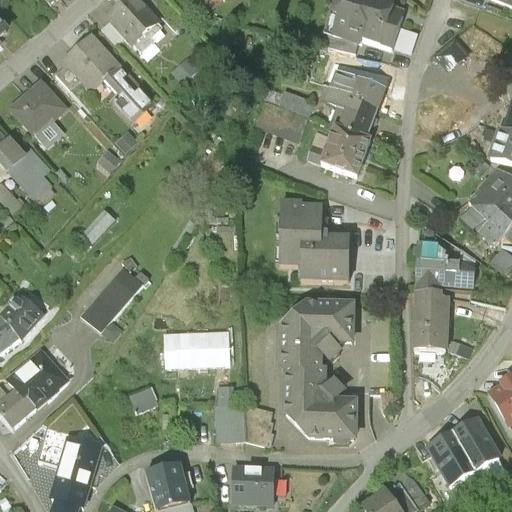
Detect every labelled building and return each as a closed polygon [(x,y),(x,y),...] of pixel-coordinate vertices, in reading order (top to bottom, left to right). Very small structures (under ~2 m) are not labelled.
[(41,0),(51,10),(62,0),(41,0)] [(401,36),(406,20),(391,15),(392,11),(376,6),(377,0),(347,0),(347,1),(345,0),(339,0),(330,27),(335,30),(330,45),(363,56),(364,50),(393,60),(401,36)] [(511,0),(510,0),(493,0),(492,3),(511,11),(511,0)] [(161,30),(135,4),(109,31),(135,57),(161,30)] [(0,27),(0,46),(9,38),(0,27)] [(418,41),(401,36),(393,60),(410,65),(418,41)] [(92,43),(62,72),(92,104),(107,90),(120,103),(109,113),(132,138),(158,114),(92,43)] [(456,50),(436,68),(449,83),(469,66),(456,50)] [(349,108),(346,115),(376,127),(387,96),(342,78),(339,86),(336,84),(329,101),(349,108)] [(66,116),(42,90),(12,118),(35,143),(66,116)] [(343,122),(336,140),(367,151),(376,127),(346,115),(349,108),(329,101),(324,115),(343,122)] [(0,137),(0,175),(7,182),(26,164),(0,137)] [(331,138),(316,176),(356,191),(370,152),(367,151),(336,140),(331,138)] [(511,175),(511,143),(505,141),(499,139),(489,169),(511,175)] [(32,160),(26,164),(7,182),(36,215),(55,197),(46,187),(52,182),(32,160)] [(511,228),(511,227),(511,201),(492,184),(478,201),(480,202),(489,210),(482,218),(504,237),(511,228)] [(489,210),(480,202),(465,219),(475,227),(482,218),(489,210)] [(324,219),(284,217),(282,278),(299,279),(299,294),(351,296),(353,249),(323,248),(324,219)] [(504,237),(482,218),(475,227),(472,230),(511,264),(511,263),(511,228),(504,237)] [(505,272),(511,264),(472,230),(465,223),(458,231),(505,272)] [(420,260),(416,314),(440,316),(441,309),(467,311),(469,285),(439,283),(440,261),(420,260)] [(142,297),(123,283),(86,330),(104,344),(142,297)] [(3,333),(22,356),(24,358),(46,331),(22,310),(1,332),(3,333)] [(440,316),(416,314),(413,369),(447,371),(450,316),(440,316)] [(308,448),(354,449),(354,414),(336,413),(333,411),(342,401),(336,394),(327,402),(324,401),(323,382),(319,381),(319,363),(322,361),(331,371),(340,364),(330,354),(332,351),(350,351),(351,316),(306,315),(285,335),(284,380),(288,380),(288,426),(308,448)] [(0,373),(22,356),(3,333),(0,335),(0,373)] [(234,343),(169,348),(172,386),(237,381),(234,343)] [(51,417),(73,397),(42,363),(9,393),(22,406),(30,415),(36,409),(44,409),(51,417)] [(511,389),(501,396),(502,399),(491,405),(510,438),(511,436),(511,389)] [(151,402),(133,410),(140,427),(159,419),(151,402)] [(0,404),(0,425),(12,414),(1,403),(0,404)] [(30,415),(22,406),(12,414),(0,425),(0,428),(15,445),(38,425),(30,415)] [(245,420),(219,421),(220,456),(247,455),(245,420)] [(273,426),(245,420),(247,455),(271,461),(273,448),(271,448),(273,437),(270,436),(273,426)] [(478,432),(454,446),(475,483),(499,469),(478,432)] [(54,497),(81,507),(99,455),(71,445),(69,454),(55,449),(44,482),(58,487),(54,497)] [(454,446),(429,459),(451,497),(475,483),(454,446)] [(403,503),(415,495),(401,476),(385,487),(393,498),(398,495),(403,503)] [(184,511),(177,482),(140,491),(145,511),(184,511)] [(274,511),(275,485),(235,484),(234,511),(274,511)] [(393,498),(387,502),(393,511),(409,511),(403,503),(398,495),(393,498)] [(403,503),(409,511),(426,511),(415,495),(403,503)] [(79,511),(81,507),(54,497),(49,511),(79,511)] [(393,511),(387,502),(372,511),(393,511)]
